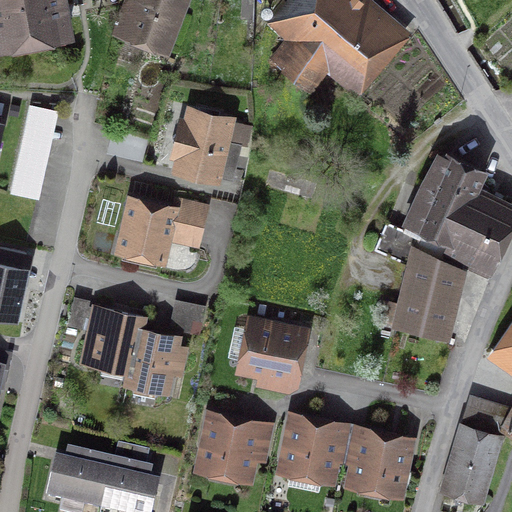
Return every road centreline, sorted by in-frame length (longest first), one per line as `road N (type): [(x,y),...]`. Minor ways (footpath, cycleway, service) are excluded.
road 1 (residential): [(10,511),(89,89)]
road 2 (residential): [(422,511),(453,405),(511,264)]
road 3 (unclassified): [(419,0),(511,144)]
